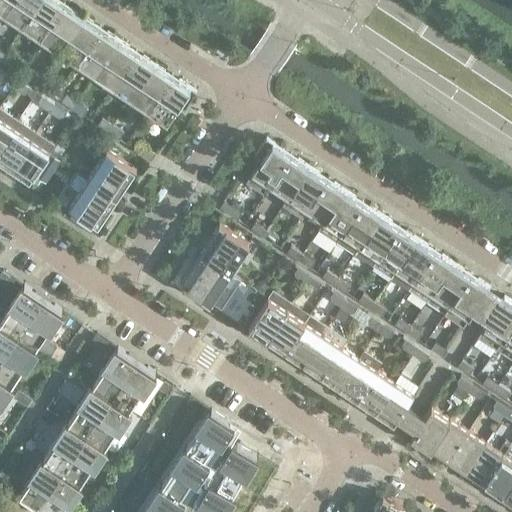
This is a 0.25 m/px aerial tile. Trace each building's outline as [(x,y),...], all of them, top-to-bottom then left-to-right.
[(0,0),(0,9),(4,13),(12,0),(0,0)] [(22,25),(38,0),(12,0),(4,13),(22,25)] [(38,0),(22,25),(41,37),(65,1),(63,0),(38,0)] [(59,49),(83,13),(65,1),(41,37),(59,49)] [(59,49),(77,61),(100,25),(83,13),(59,49)] [(95,73),(118,37),(100,25),(77,61),(95,73)] [(95,73),(112,85),(136,49),(118,37),(95,73)] [(130,97),(154,61),(136,49),(112,85),(130,97)] [(0,58),(11,66),(16,58),(5,51),(0,58)] [(130,97),(148,109),(172,73),(154,61),(130,97)] [(36,83),(41,75),(30,68),(25,75),(36,83)] [(19,78),(6,70),(3,75),(4,79),(14,85),(19,78)] [(185,108),(197,89),(172,73),(148,109),(167,121),(178,104),(185,108)] [(47,90),(52,82),(41,75),(36,83),(47,90)] [(31,86),(19,78),(14,85),(23,92),(28,91),(31,86)] [(72,107),(77,99),(66,92),(61,99),(72,107)] [(55,102),(42,94),(39,99),(40,103),(50,109),(55,102)] [(83,114),(88,106),(77,99),(72,107),(83,114)] [(67,110),(55,102),(50,109),(59,116),(64,115),(67,110)] [(108,130),(113,123),(102,115),(97,123),(108,130)] [(0,144),(13,125),(0,116),(0,144)] [(119,138),(124,130),(113,123),(108,130),(119,138)] [(0,159),(11,167),(31,137),(13,125),(0,144),(0,159)] [(270,183),(291,151),(267,135),(254,154),(260,158),(246,179),(265,192),(271,183),(270,183)] [(30,179),(49,151),(50,149),(31,137),(11,167),(30,179)] [(144,155),(149,147),(138,139),(133,147),(144,155)] [(117,196),(137,167),(107,147),(87,176),(117,196)] [(288,195),(309,163),(291,151),(270,183),(271,183),(288,195)] [(306,207),(327,175),(309,163),(288,195),(306,207)] [(324,219),(345,187),(327,175),(306,207),(324,219)] [(98,225),(117,196),(87,176),(68,205),(98,225)] [(342,231),(363,199),(345,187),(324,219),(342,231)] [(242,211),(224,199),(220,205),(237,217),(242,211)] [(360,243),(381,211),(363,199),(342,231),(360,243)] [(378,255),(399,223),(381,211),(360,243),(378,255)] [(267,227),(255,219),(251,226),(263,234),(267,227)] [(237,259),(249,240),(220,220),(200,250),(234,273),(241,262),(237,259)] [(396,267),(417,235),(399,223),(378,255),(396,267)] [(279,235),(267,227),(263,234),(275,242),(279,235)] [(414,279),(435,247),(417,235),(396,267),(414,279)] [(303,251),(291,243),(287,250),(299,258),(303,251)] [(432,291),(453,259),(435,247),(414,279),(432,291)] [(227,283),(234,273),(200,250),(180,279),(210,299),(223,280),(227,283)] [(315,259),(303,251),(299,258),(310,266),(315,259)] [(450,303),(471,271),(453,259),(432,291),(450,302),(450,303)] [(310,273),(298,265),(294,270),(295,274),(305,281),(310,273)] [(339,275),(327,267),(323,274),(334,282),(339,275)] [(502,338),(511,323),(511,298),(495,287),(471,271),(450,303),(450,302),(444,311),(464,324),(474,308),(479,311),(488,317),(478,333),(497,346),(502,338)] [(322,281),(310,273),(305,281),(315,287),(318,286),(322,281)] [(351,283),(339,275),(334,282),(346,290),(351,283)] [(0,320),(18,333),(43,295),(24,283),(0,319),(0,320)] [(346,297),(334,289),(330,294),(331,298),(341,305),(346,297)] [(375,299),(363,291),(359,298),(370,306),(375,299)] [(43,295),(18,333),(37,345),(49,354),(57,343),(44,335),(62,308),(43,295)] [(267,337),(287,307),(268,295),(250,322),(258,328),(257,330),(267,337)] [(358,305),(346,297),(341,305),(351,311),(354,310),(358,305)] [(387,307),(375,299),(370,306),(382,314),(387,307)] [(285,349),(305,319),(287,307),(267,337),(285,349)] [(382,321),(371,313),(367,318),(368,322),(377,329),(382,321)] [(411,323),(399,315),(395,322),(406,330),(411,323)] [(303,361),(323,331),(305,319),(285,349),(303,361)] [(0,359),(18,333),(0,320),(0,359)] [(394,329),(382,321),(377,329),(387,335),(391,335),(394,329)] [(423,331),(411,323),(406,330),(418,338),(423,331)] [(511,323),(502,338),(511,344),(511,323)] [(321,373),(341,343),(323,331),(303,361),(321,373)] [(0,373),(12,382),(37,345),(18,333),(0,359),(0,373)] [(90,357),(104,363),(114,339),(101,333),(90,357)] [(418,345),(406,337),(402,342),(403,346),(413,352),(418,345)] [(448,348),(435,339),(431,346),(443,354),(448,348)] [(339,385),(359,355),(341,343),(321,373),(339,385)] [(112,395),(137,357),(118,345),(93,382),(112,395)] [(430,353),(418,345),(413,352),(422,359),(426,358),(430,353)] [(357,397),(377,367),(359,355),(339,385),(357,397)] [(131,407),(156,370),(137,357),(112,395),(131,407)] [(474,365),(462,357),(457,364),(470,372),(474,365)] [(375,409),(395,379),(377,367),(357,397),(375,409)] [(0,400),(12,382),(0,373),(0,400)] [(473,381),(461,373),(457,379),(458,382),(468,389),(473,381)] [(499,382),(487,374),(482,380),(494,388),(499,382)] [(450,416),(431,403),(426,411),(418,406),(408,400),(414,391),(395,379),(375,409),(394,421),(399,414),(408,421),(416,426),(411,433),(430,445),(450,416)] [(485,389),(473,381),(468,389),(477,396),(481,395),(485,389)] [(87,432),(112,395),(93,382),(68,419),(87,432)] [(510,389),(499,382),(494,388),(506,396),(510,389)] [(106,444),(131,407),(112,395),(87,432),(106,444)] [(509,405),(497,397),(493,403),(494,406),(504,413),(509,405)] [(222,511),(254,458),(257,453),(237,442),(232,439),(241,423),(237,421),(235,423),(230,420),(211,407),(141,511),(222,511)] [(448,457),(468,427),(450,416),(430,445),(448,457)] [(62,469),(87,432),(68,419),(44,456),(62,469)] [(466,469),(486,439),(468,427),(448,457),(466,469)] [(81,481),(106,444),(87,432),(62,469),(81,481)] [(484,481),(504,451),(486,439),(466,469),(484,481)] [(502,493),(511,478),(511,456),(504,451),(484,481),(502,493)] [(37,506),(62,469),(44,456),(19,494),(37,506)] [(45,511),(60,511),(81,481),(62,469),(37,506),(45,511)] [(511,499),(511,478),(502,493),(511,499)] [(411,511),(383,493),(370,511),(411,511)]
